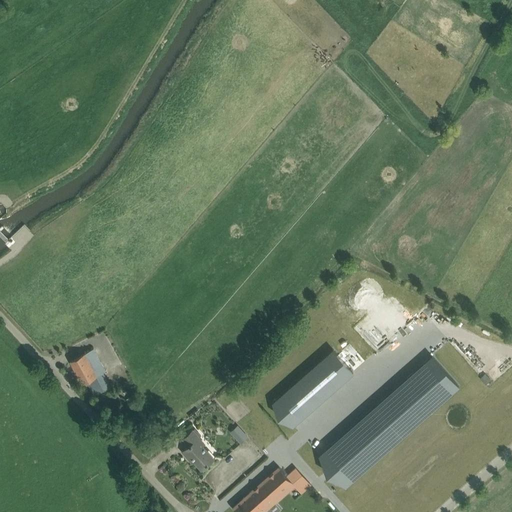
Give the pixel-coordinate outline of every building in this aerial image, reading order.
[(438,372),(412,342),(299,441),(326,471),(438,372)] [(83,382),(97,375),(106,370),(94,347),(85,352),(70,360),(83,382)] [(258,425),(317,372),(297,349),(238,403),(258,425)] [(132,395),(126,399),(130,404),(136,400),(132,395)] [(213,457),(203,445),(205,443),(199,436),(201,435),(195,428),(183,438),(189,445),(182,451),(188,458),(190,456),(201,468),(213,457)] [(248,436),(248,435),(245,432),(237,439),(240,443),(248,436)] [(278,511),(306,511),(323,498),(297,469),(288,477),(279,466),(232,507),(236,511),(257,511),(262,508),(265,511),(296,484),(302,491),(278,511)] [(277,502),(268,509),(270,511),(275,511),(281,508),(277,502)]
